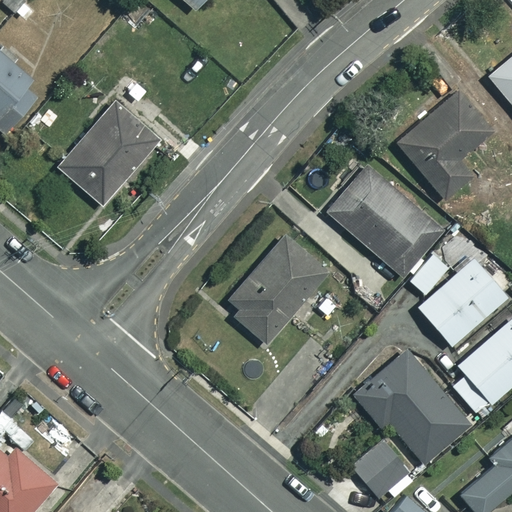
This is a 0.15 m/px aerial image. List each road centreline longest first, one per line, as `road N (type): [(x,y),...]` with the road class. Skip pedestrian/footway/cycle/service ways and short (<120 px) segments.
road 1 (residential): [(403,0),(291,99),(82,340)]
road 2 (tertiary): [(271,511),(82,340)]
